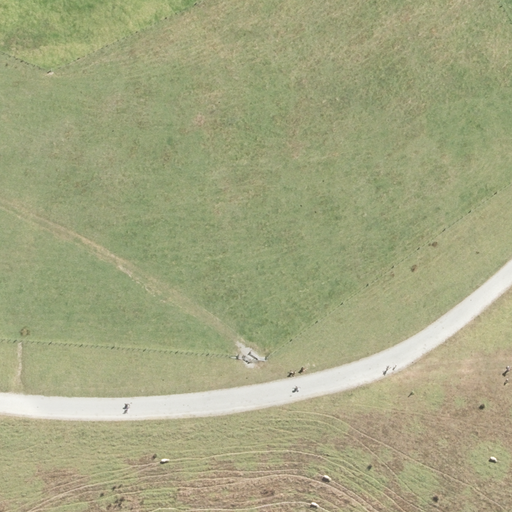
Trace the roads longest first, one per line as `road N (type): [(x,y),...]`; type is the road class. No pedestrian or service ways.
road 1 (track): [(286,392),(147,406),(0,401)]
road 2 (track): [(511,276),(439,336),(385,364)]
